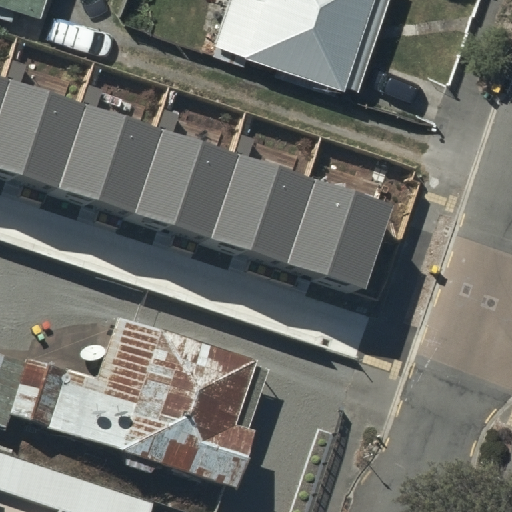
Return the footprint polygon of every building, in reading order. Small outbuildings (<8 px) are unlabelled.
[(0,0),(0,4),(39,17),(44,0),(0,0)] [(239,0),(224,47),(356,91),(385,0),(239,0)] [(0,85),(0,175),(352,293),(379,212),(0,85)] [(0,362),(0,434),(4,423),(227,501),(253,425),(245,422),(262,374),(111,322),(89,383),(59,372),(55,383),(38,378),(32,394),(16,389),(23,370),(0,362)] [(0,511),(145,511),(146,509),(0,462),(0,511)]
